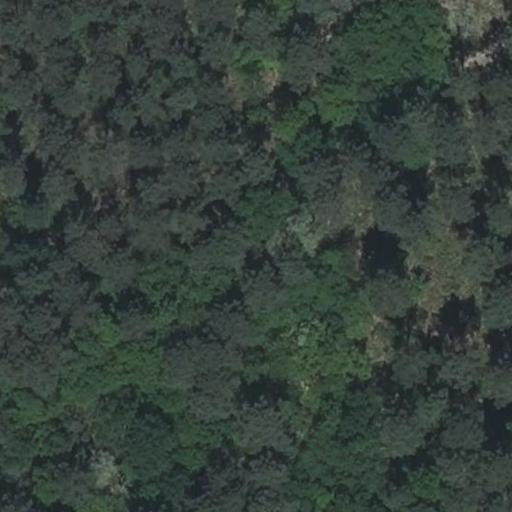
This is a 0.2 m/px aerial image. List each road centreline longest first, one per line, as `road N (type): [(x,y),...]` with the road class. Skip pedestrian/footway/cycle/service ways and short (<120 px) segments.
road 1 (track): [(286,197),(0,391)]
road 2 (track): [(286,197),(511,42)]
